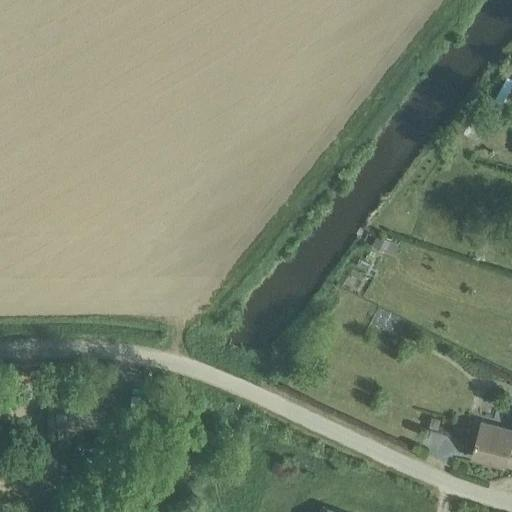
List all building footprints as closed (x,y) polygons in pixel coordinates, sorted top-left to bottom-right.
[(388,244),(389,241),(378,236),(377,239),(375,243),(380,246),(386,248),(388,244)] [(365,309),(353,336),(379,348),(391,321),(365,309)] [(165,396),(166,393),(167,384),(153,382),(152,394),(162,395),(165,396)] [(109,391),(54,390),(54,415),(99,416),(99,421),(112,422),(113,394),(111,394),(111,389),(109,389),(109,391)] [(394,434),(398,424),(380,417),(376,428),(394,434)] [(440,419),(431,417),(429,425),(438,427),(440,419)] [(511,430),(481,422),(472,455),(505,464),(509,451),(511,451),(511,430)] [(20,439),(5,439),(5,452),(19,452),(20,439)] [(103,458),(82,458),(82,483),(91,483),(103,483),(103,468),(103,458)]
